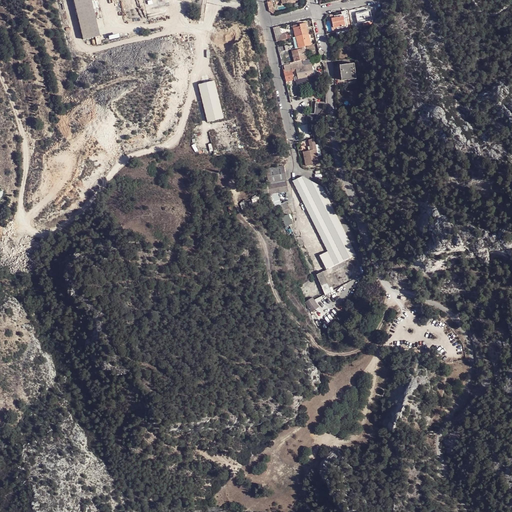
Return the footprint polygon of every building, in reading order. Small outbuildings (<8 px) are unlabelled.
[(80,0),(94,47),(112,42),(100,0),(80,0)] [(273,3),(268,4),(270,10),(270,11),(275,15),(277,14),(276,9),(274,9),(273,3)] [(333,18),(338,35),(354,31),(347,10),(342,11),(342,14),(335,15),(335,17),(333,18)] [(373,18),(371,10),(356,13),(358,22),(373,18)] [(255,25),(261,24),(258,13),(252,15),(255,25)] [(302,35),(309,33),(307,25),(301,27),(299,27),(302,35)] [(274,30),(277,43),(287,40),(285,34),(281,36),(279,29),(274,30)] [(313,47),(309,33),(302,35),(296,37),(300,50),(313,47)] [(296,51),(300,50),(296,37),(292,38),(296,51)] [(279,48),(281,56),(290,53),(288,46),(279,48)] [(306,59),(304,51),(301,52),(300,50),(296,51),(290,53),(291,57),(293,56),(294,62),(301,60),(306,59)] [(284,70),(283,70),(286,82),(293,80),(291,72),(295,71),(298,80),(313,76),(311,64),(303,66),(301,60),(294,62),(290,63),(290,64),(283,66),(284,70)] [(343,66),(343,72),(341,72),(341,77),(343,77),(344,81),(357,80),(355,65),(343,66)] [(215,80),(198,83),(207,122),(224,119),(215,80)] [(325,115),(325,103),(315,103),(314,115),(325,115)] [(314,139),(308,140),(309,146),(310,150),(308,151),(302,152),(305,166),(319,163),(314,139)] [(283,165),(267,168),(269,192),(287,190),(283,165)] [(302,176),(292,181),(296,190),(327,251),(318,255),(325,270),(356,254),(323,188),(302,176)] [(242,211),(248,209),(246,199),(239,201),(242,211)] [(279,206),(284,215),(287,214),(291,212),(286,202),(279,206)] [(291,223),(287,214),(284,215),(280,217),(285,226),(291,223)] [(325,274),(318,277),(327,298),(334,295),(325,274)] [(315,301),(307,306),(313,315),(321,310),(315,301)]
